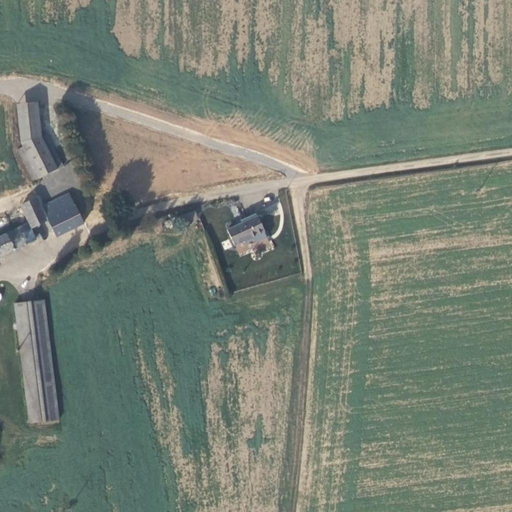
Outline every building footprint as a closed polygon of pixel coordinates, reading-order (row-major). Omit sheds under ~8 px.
[(0,103),(0,191),(14,190),(13,186),(17,184),(7,103),(0,103)] [(21,140),(24,146),(39,178),(58,170),(40,137),(37,105),(18,105),(21,140)] [(64,167),(47,133),(40,137),(58,170),(64,167)] [(39,178),(24,146),(18,149),(34,182),(39,178)] [(44,206),(50,218),(76,206),(69,194),(44,206)] [(28,221),(36,238),(56,230),(50,218),(44,206),(39,196),(21,204),(28,221)] [(76,206),(50,218),(56,230),(58,233),(83,221),(76,206)] [(193,209),(172,213),(174,219),(194,216),(193,209)] [(9,218),(9,222),(12,225),(15,226),(19,224),(21,221),(21,218),(18,215),(15,214),(11,215),(9,218)] [(258,216),(226,230),(233,246),(264,232),(258,216)] [(0,255),(36,238),(28,221),(0,235),(0,255)] [(14,304),(29,424),(57,420),(44,301),(14,304)]
